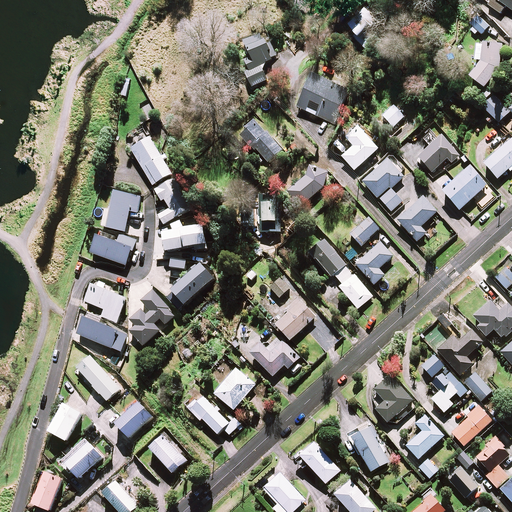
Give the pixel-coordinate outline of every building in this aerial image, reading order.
[(511,0),(495,0),(491,5),(501,14),(508,6),(511,9),(511,0)] [(389,30),(367,8),(350,24),(359,33),(355,37),(368,50),(389,30)] [(475,27),(472,30),(477,34),(480,31),(483,34),(490,26),(479,16),(472,24),(475,27)] [(261,66),(279,58),(271,43),(266,45),(262,36),(245,44),(252,60),(245,63),(249,72),(245,74),(252,88),(268,81),(261,66)] [(488,89),(501,67),(503,46),(479,44),(477,60),(481,60),(470,76),(488,89)] [(350,93),(313,76),(298,109),(335,125),(350,93)] [(511,112),(495,96),(484,107),(500,123),(511,112)] [(405,118),(395,107),(383,117),(393,128),(405,118)] [(283,151),(253,120),(246,127),(249,130),(241,139),(251,149),(253,147),(269,164),(283,151)] [(436,124),(431,129),(437,136),(442,132),(436,124)] [(346,139),(348,141),(340,147),(345,152),(352,146),(354,148),(343,158),(355,172),(362,166),(366,171),(377,161),(372,156),(380,149),(360,127),(346,139)] [(173,175),(145,130),(134,137),(139,144),(131,149),(154,186),(173,175)] [(419,159),(432,174),(448,159),(452,164),(460,157),(443,138),(419,159)] [(511,171),(511,141),(485,166),(498,180),(509,171),(511,173),(511,171)] [(404,179),(388,161),(363,183),(379,201),(381,200),(392,213),(403,203),(392,190),(404,179)] [(302,209),(325,188),(330,174),(310,167),(306,178),(289,195),(302,209)] [(488,187),(471,168),(444,193),(460,212),(488,187)] [(193,209),(176,179),(156,191),(163,203),(166,201),(170,208),(158,215),(165,226),(193,209)] [(141,198),(116,193),(112,212),(107,211),(103,228),(127,233),(131,213),(138,214),(141,198)] [(281,196),(257,196),(256,233),(280,234),(281,196)] [(438,214),(425,199),(398,221),(417,243),(427,235),(421,228),(438,214)] [(192,228),(163,235),(168,255),(208,245),(201,216),(190,219),(192,228)] [(380,230),(370,219),(352,236),(362,247),(380,230)] [(136,241),(121,236),(118,244),(98,237),(92,255),(127,267),(136,241)] [(355,276),(354,277),(346,267),(347,266),(326,241),(311,254),(332,278),(335,276),(344,287),(341,290),(359,310),(374,297),(355,276)] [(394,258),(382,244),(357,266),(375,286),(386,277),(380,270),(394,258)] [(353,246),(343,255),(351,263),(360,254),(353,246)] [(187,262),(171,260),(171,269),(186,271),(187,262)] [(215,280),(202,266),(168,298),(181,312),(215,280)] [(511,285),(511,274),(506,268),(495,278),(507,290),(511,285)] [(289,292),(280,281),(271,289),(280,299),(289,292)] [(128,300),(93,286),(86,303),(106,311),(103,318),(118,324),(128,300)] [(176,317),(154,291),(142,302),(152,313),(147,317),(142,311),(131,320),(137,327),(131,332),(144,347),(161,332),(155,325),(161,320),(166,326),(176,317)] [(316,318),(299,300),(273,325),(291,343),(316,318)] [(500,312),(491,303),(474,318),(481,325),(478,328),(487,338),(495,331),(504,341),(511,333),(511,330),(511,310),(508,306),(500,312)] [(458,321),(449,311),(439,321),(447,331),(458,321)] [(128,336),(84,319),(78,335),(122,353),(128,336)] [(484,344),(472,330),(459,342),(455,337),(438,352),(461,377),(474,366),(467,358),(484,344)] [(301,359),(281,338),(267,350),(262,345),(252,355),(274,378),(286,367),(289,370),(301,359)] [(445,368),(435,357),(422,368),(433,379),(445,368)] [(121,389),(91,358),(78,370),(109,402),(121,389)] [(256,386),(237,370),(216,396),(235,412),(256,386)] [(468,393),(448,371),(433,385),(441,393),(433,401),(445,414),(454,406),(450,401),(457,395),(461,399),(468,393)] [(493,392),(476,374),(465,384),(482,402),(493,392)] [(414,401),(392,377),(376,392),(386,402),(376,411),(388,424),(414,401)] [(230,424),(203,395),(189,409),(201,422),(203,420),(218,436),(224,430),(230,436),(242,425),(236,419),(230,424)] [(154,418),(141,403),(117,425),(131,440),(154,418)] [(83,415),(66,406),(50,433),(68,443),(83,415)] [(494,422),(480,406),(468,417),(470,418),(452,433),(464,447),(494,422)] [(445,437),(426,417),(416,425),(423,432),(407,447),(420,461),(445,437)] [(370,422),(359,429),(347,435),(358,457),(362,455),(372,473),(390,463),(376,439),(379,437),(370,422)] [(188,462),(165,438),(152,451),(174,475),(188,462)] [(104,459),(87,440),(61,464),(71,475),(74,473),(81,480),(104,459)] [(510,457),(497,441),(476,458),(488,473),(486,475),(497,489),(509,479),(499,466),(510,457)] [(341,472),(316,445),(301,458),(327,485),(341,472)] [(474,464),(465,453),(458,459),(467,470),(474,464)] [(439,472),(429,461),(420,469),(431,480),(439,472)] [(466,499),(479,488),(463,471),(451,482),(466,499)] [(51,511),(64,479),(48,473),(34,506),(49,511),(51,511)] [(295,511),(306,501),(282,475),(265,491),(279,506),(275,510),(276,511),(295,511)] [(511,479),(500,490),(511,503),(511,479)] [(135,511),(141,507),(118,482),(104,495),(119,511),(135,511)] [(373,511),(377,509),(353,482),(337,497),(350,511),(373,511)] [(436,495),(431,489),(421,497),(426,503),(415,511),(445,511),(433,497),(436,495)]
